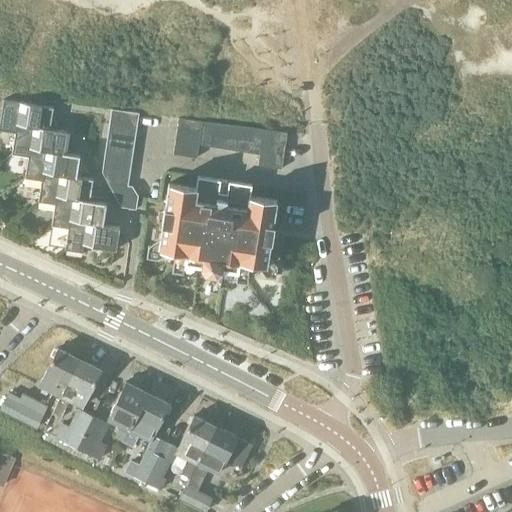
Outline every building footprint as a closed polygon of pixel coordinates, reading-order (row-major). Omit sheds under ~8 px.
[(0,124),(0,131),(15,134),(16,134),(17,126),(50,131),(50,130),(53,109),(4,101),(0,124)] [(111,110),(110,122),(137,127),(139,114),(111,110)] [(177,131),(201,134),(203,122),(179,119),(177,131)] [(110,122),(108,134),(135,139),(137,127),(110,122)] [(199,145),(211,147),(215,123),(203,122),(201,134),(199,145)] [(211,147),(223,148),(227,125),(215,123),(211,147)] [(223,148),(235,150),(239,127),(227,125),(223,148)] [(12,155),(29,158),(30,150),(63,155),(63,154),(67,133),(50,130),(50,131),(17,126),(16,134),(15,134),(12,155)] [(235,150),(247,152),(251,128),(239,127),(235,150)] [(247,152),(260,154),(260,153),(262,141),(264,130),(251,128),(247,152)] [(264,130),(262,141),(285,145),(287,133),(264,130)] [(199,146),(199,145),(201,134),(177,131),(175,143),(199,146)] [(108,134),(106,146),(134,150),(135,139),(108,134)] [(262,141),(260,153),(283,157),(285,145),(262,141)] [(197,158),(199,146),(175,143),(174,155),(197,158)] [(106,146),(104,158),(132,162),(134,150),(106,146)] [(25,179),(42,182),(43,174),(76,178),(77,178),(80,157),(63,154),(63,155),(30,150),(29,158),(25,179)] [(260,153),(260,154),(258,165),(281,169),(283,157),(260,153)] [(104,158),(103,170),(130,174),(132,162),(104,158)] [(102,174),(108,183),(128,186),(130,174),(103,170),(102,174)] [(39,203),(55,206),(56,206),(57,198),(90,202),(93,181),(77,178),(76,178),(43,174),(42,182),(39,203)] [(163,225),(160,245),(160,249),(187,253),(185,263),(201,266),(201,268),(204,272),(215,274),(220,270),(220,268),(237,271),(239,261),(266,265),(270,241),(271,241),(273,225),(272,225),(276,201),(249,197),(251,185),(198,177),(196,189),(169,185),(166,209),(165,209),(162,225),(163,225)] [(128,186),(108,183),(114,195),(121,207),(135,209),(137,195),(132,187),(128,186)] [(52,227),(68,230),(69,230),(70,222),(103,226),(106,204),(90,202),(57,198),(56,206),(55,206),(52,227)] [(69,230),(68,230),(65,251),(83,254),(84,246),(116,251),(120,228),(103,226),(70,222),(69,230)] [(39,386),(61,396),(79,359),(58,349),(39,386)] [(79,359),(61,396),(55,406),(65,411),(70,401),(82,407),(100,370),(79,359)] [(113,438),(122,442),(128,429),(130,430),(148,393),(127,383),(109,420),(120,425),(113,438)] [(0,408),(0,412),(35,429),(46,406),(22,394),(19,399),(8,393),(0,408)] [(131,447),(141,428),(154,434),(169,404),(148,393),(130,430),(128,429),(122,442),(131,447)] [(54,438),(77,450),(93,418),(76,409),(67,427),(61,424),(54,438)] [(216,427),(194,417),(179,447),(191,453),(180,474),(190,479),(216,427)] [(93,418),(77,450),(99,460),(106,446),(99,443),(107,425),(93,418)] [(190,479),(180,501),(201,511),(204,511),(211,499),(196,492),(207,468),(219,474),(226,460),(242,468),(253,445),(216,427),(190,479)] [(129,462),(124,473),(145,483),(165,444),(153,437),(139,467),(137,466),(129,462)] [(165,444),(145,483),(160,491),(165,480),(162,478),(169,464),(171,465),(176,453),(178,450),(165,444)] [(0,458),(0,482),(3,484),(13,461),(1,456),(0,458)]
